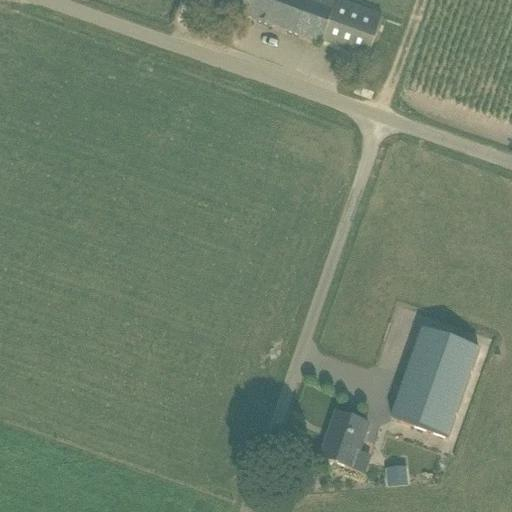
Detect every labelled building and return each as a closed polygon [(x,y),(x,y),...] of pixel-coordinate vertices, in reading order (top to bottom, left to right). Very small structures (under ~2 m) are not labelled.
[(320,47),(321,45),(335,1),(332,0),(200,0),(200,3),(320,47)] [(335,1),(321,45),(367,62),(383,18),(335,1)] [(480,353),(424,333),(393,421),(449,441),(480,353)] [(337,416),(321,461),(367,477),(373,458),(359,454),(368,427),(337,416)] [(409,486),(408,470),(387,471),(388,487),(409,486)]
